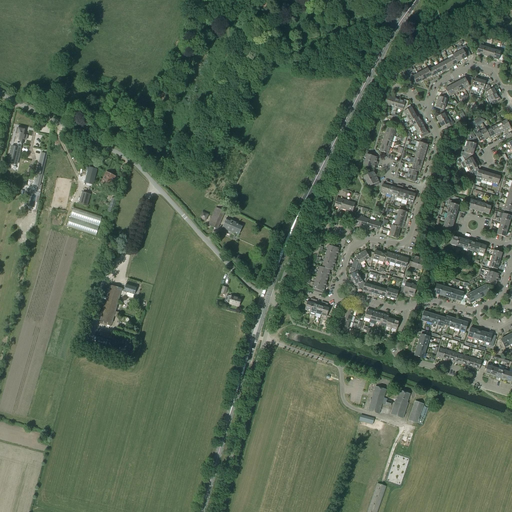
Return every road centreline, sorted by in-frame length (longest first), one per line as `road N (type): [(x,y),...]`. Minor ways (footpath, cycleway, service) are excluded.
road 1 (unclassified): [(266,292),(249,286),(137,165),(0,93)]
road 2 (primary): [(266,292),(280,250),(415,0)]
road 3 (unclassified): [(215,511),(278,292),(266,292)]
road 4 (primary): [(202,511),(266,292)]
road 5 (residential): [(500,88),(491,72),(474,66),(435,86),(428,116),(438,141),(423,188)]
road 6 (residential): [(511,393),(403,356),(403,307)]
road 7 (residential): [(423,188),(406,240),(354,244),(345,280)]
road 8 (track): [(266,109),(236,73),(219,0)]
